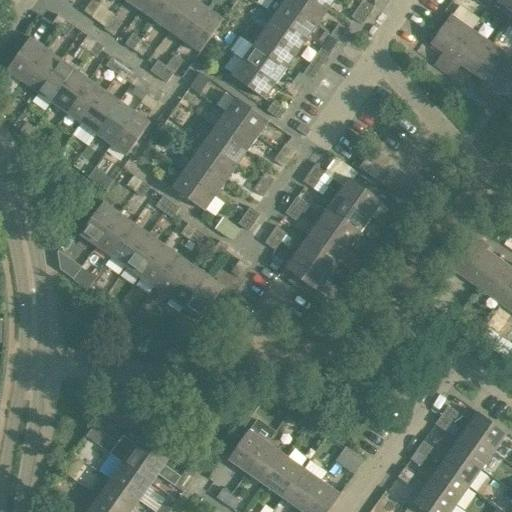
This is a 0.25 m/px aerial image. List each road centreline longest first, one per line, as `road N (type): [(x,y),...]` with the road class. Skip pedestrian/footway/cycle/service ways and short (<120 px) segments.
road 1 (tertiary): [(33,352),(182,374),(320,352),(385,311)]
road 2 (residential): [(247,247),(377,56)]
road 3 (residential): [(347,511),(456,359)]
road 4 (primary): [(33,352),(24,253),(0,174)]
road 5 (residential): [(489,185),(377,56)]
road 6 (tertiary): [(385,311),(437,228),(489,185)]
road 7 (primary): [(8,511),(33,352)]
